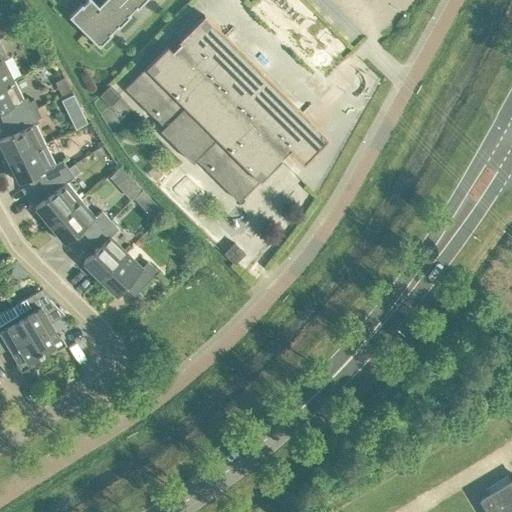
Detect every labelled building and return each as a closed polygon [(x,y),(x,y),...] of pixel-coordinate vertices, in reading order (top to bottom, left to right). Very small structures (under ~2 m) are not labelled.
[(102,0),(97,5),(91,0),(83,0),(68,16),(98,46),(143,0),(102,0)] [(307,118),(203,15),(178,40),(180,41),(171,50),(166,45),(124,88),(163,127),(159,130),(191,162),(195,158),(238,201),(279,159),(290,148),(302,163),(327,138),(307,118)] [(0,84),(12,79),(2,59),(6,57),(0,44),(0,84)] [(0,118),(2,124),(32,109),(26,97),(22,99),(12,79),(0,84),(0,118)] [(99,95),(109,105),(119,96),(119,95),(118,94),(109,85),(99,95)] [(72,94),(61,100),(65,107),(76,101),(72,94)] [(0,139),(0,147),(7,162),(44,143),(34,124),(38,122),(32,109),(2,124),(8,135),(0,139)] [(29,177),(35,189),(67,168),(62,159),(54,163),(44,143),(7,162),(17,183),(29,177)] [(33,207),(48,225),(80,199),(66,182),(72,176),(67,168),(35,189),(43,199),(33,207)] [(73,235),(81,245),(109,219),(101,210),(94,216),(80,199),(48,225),(63,243),(73,235)] [(154,202),(146,210),(155,220),(163,212),(154,202)] [(81,263),(98,279),(125,252),(109,236),(117,228),(109,219),(81,245),(90,254),(81,263)] [(223,253),(233,263),(235,261),(244,253),(233,243),(223,253)] [(125,252),(98,279),(115,295),(124,287),(133,296),(157,271),(147,261),(141,267),(125,252)] [(38,290),(11,306),(40,353),(52,346),(55,350),(65,344),(59,335),(57,336),(49,322),(63,314),(38,290)] [(40,353),(11,306),(0,312),(0,351),(8,347),(16,360),(14,362),(20,371),(30,365),(27,361),(40,353)] [(511,511),(511,479),(479,499),(486,511),(511,511)]
